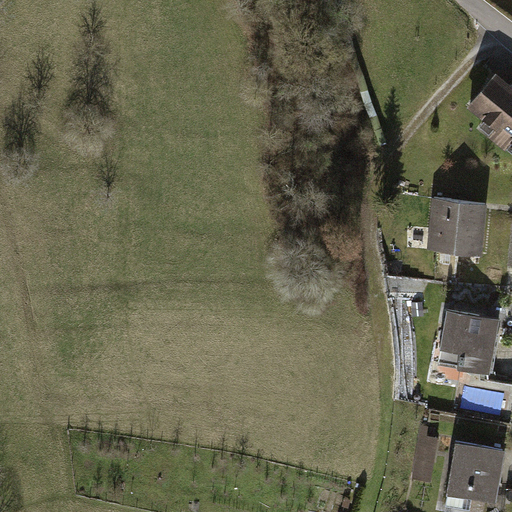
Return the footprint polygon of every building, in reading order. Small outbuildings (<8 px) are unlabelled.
[(511,85),(492,69),(462,106),(491,131),(485,137),(501,151),(508,143),(511,146),(511,85)] [(484,203),(428,197),(422,249),(478,255),(484,203)] [(496,320),(444,311),(437,351),(457,354),(454,370),(487,375),(496,320)] [(435,478),(442,440),(422,437),(415,475),(435,478)] [(501,450),(453,442),(443,507),(467,511),(469,499),(492,502),(501,450)]
